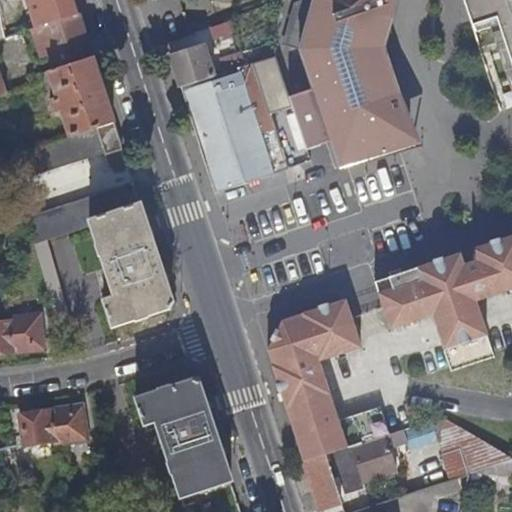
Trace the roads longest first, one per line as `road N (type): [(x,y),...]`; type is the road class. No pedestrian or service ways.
road 1 (secondary): [(115,0),(226,336)]
road 2 (residential): [(226,336),(0,391)]
road 3 (secondary): [(226,336),(287,511)]
